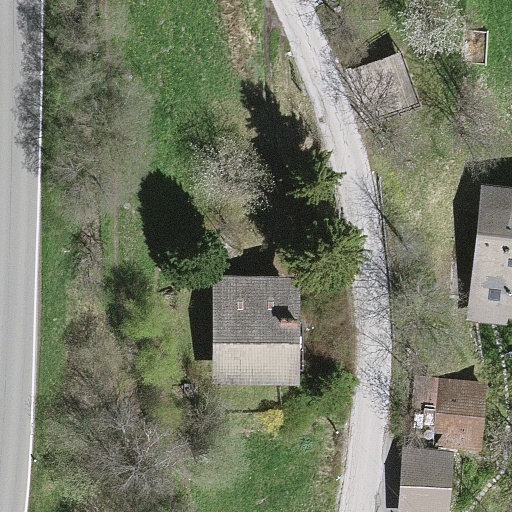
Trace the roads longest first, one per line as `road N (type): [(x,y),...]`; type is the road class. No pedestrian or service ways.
road 1 (residential): [(290,0),(328,94),(363,224),(374,325),(360,511)]
road 2 (tertiary): [(0,454),(13,0)]
